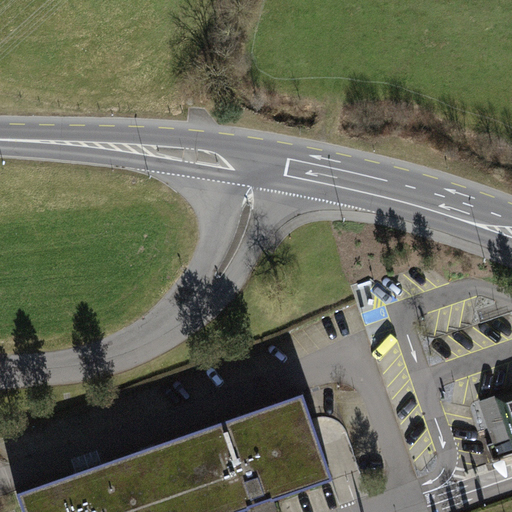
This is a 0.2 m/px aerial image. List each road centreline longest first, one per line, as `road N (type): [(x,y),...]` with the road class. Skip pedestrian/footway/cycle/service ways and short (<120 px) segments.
road 1 (residential): [(259,166),(234,248),(200,303),(149,340),(84,364),(0,373)]
road 2 (tertiary): [(0,139),(259,166)]
road 3 (tertiary): [(259,166),(511,230)]
